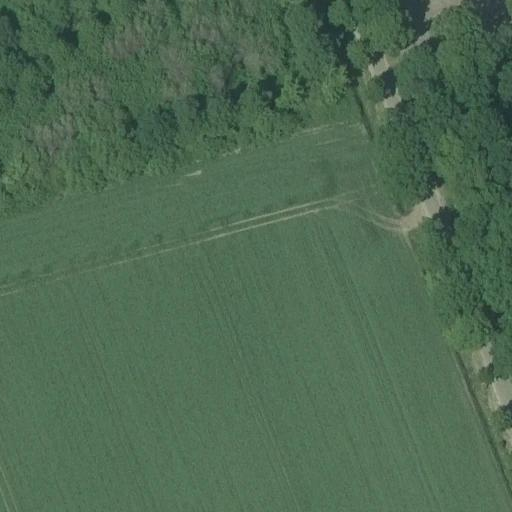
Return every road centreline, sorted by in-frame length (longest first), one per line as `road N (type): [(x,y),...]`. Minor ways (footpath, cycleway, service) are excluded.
road 1 (track): [(0,185),(349,97),(309,0)]
road 2 (unclassified): [(511,406),(354,0)]
road 3 (track): [(129,0),(0,102)]
